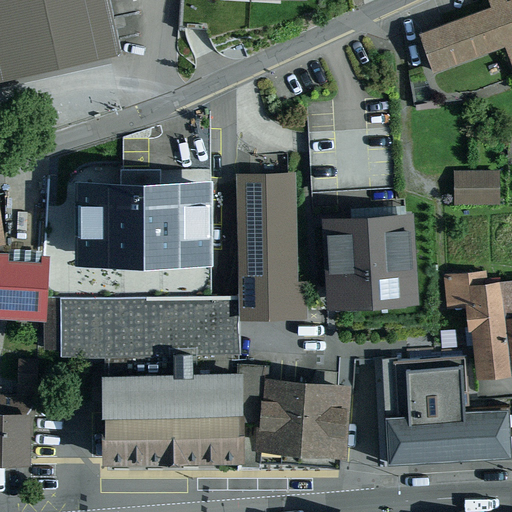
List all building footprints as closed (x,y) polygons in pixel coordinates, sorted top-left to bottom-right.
[(110,0),(0,0),(0,78),(121,51),(110,0)] [(420,35),(433,67),(505,41),(511,61),(511,0),(508,3),(506,0),(489,0),(493,8),(420,35)] [(123,169),(123,194),(211,194),(211,168),(123,169)] [(48,174),(4,172),(6,242),(0,243),(0,307),(40,310),(48,174)] [(459,173),(459,200),(495,199),(494,173),(459,173)] [(64,176),(62,206),(92,208),(94,178),(64,176)] [(244,177),(247,311),(304,310),(303,282),(290,282),(288,177),(244,177)] [(145,270),(149,270),(212,269),(211,194),(123,194),(122,252),(125,252),(128,252),(131,252),(134,253),(137,254),(139,256),(141,258),(143,260),(144,263),(145,266),(145,269),(145,270)] [(411,291),(407,219),(329,223),(335,311),(406,307),(405,292),(411,291)] [(45,291),(45,295),(74,295),(74,271),(78,271),(78,248),(44,246),(42,290),(45,291)] [(139,256),(137,254),(134,253),(131,252),(128,252),(125,252),(122,252),(115,257),(111,264),(110,272),(114,280),(120,285),(129,287),(137,284),(143,278),(145,270),(145,269),(145,266),(144,263),(143,260),(141,258),(139,256)] [(105,273),(108,270),(107,266),(103,264),(99,267),(98,271),(101,274),(105,273)] [(241,456),(241,450),(261,451),(266,382),(267,382),(268,366),(238,364),(238,371),(220,371),(220,366),(218,366),(217,294),(213,294),(212,269),(149,270),(149,295),(74,295),(45,295),(46,344),(62,344),(61,353),(105,352),(105,457),(241,456)] [(484,368),(511,364),(511,361),(500,283),(486,284),(485,270),(445,274),(448,305),(471,303),(473,327),(480,326),(484,368)] [(511,281),(500,283),(511,361),(511,281)] [(384,411),(387,462),(511,454),(511,446),(510,404),(465,407),(465,403),(469,403),(465,347),(433,349),(433,347),(407,348),(407,357),(393,358),(396,411),(384,411)] [(19,381),(19,396),(35,396),(37,362),(23,361),(22,381),(19,381)] [(261,451),(261,455),(339,461),(344,387),(339,387),(340,371),(316,370),(311,382),(300,381),(299,383),(267,382),(266,382),(261,451)] [(0,456),(25,457),(25,432),(32,432),(35,396),(19,396),(0,395),(0,456)]
